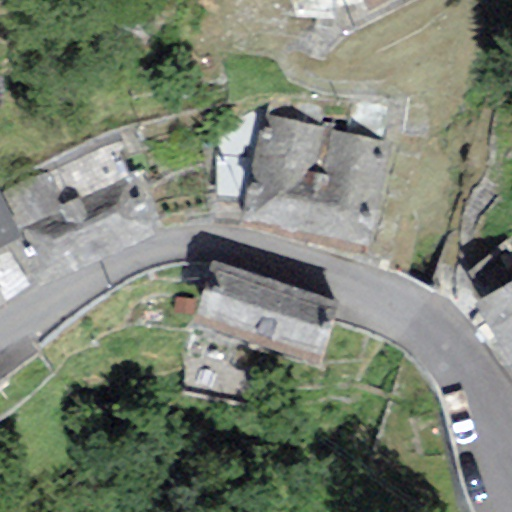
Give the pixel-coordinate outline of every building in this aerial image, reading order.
[(361,0),(367,11),(389,0),(361,0)] [(390,146),(262,116),(237,219),(365,250),(390,146)] [(131,180),(62,210),(46,173),(2,192),(42,284),(155,236),(131,180)] [(0,248),(20,238),(0,197),(0,248)] [(338,303),(209,259),(188,323),(316,366),(338,303)] [(511,279),(473,303),(511,367),(511,279)]
